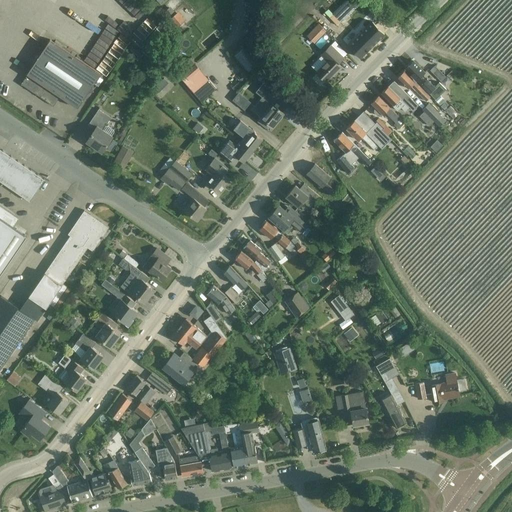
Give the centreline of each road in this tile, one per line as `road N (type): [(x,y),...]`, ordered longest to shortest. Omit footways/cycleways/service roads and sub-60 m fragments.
road 1 (residential): [(203,257),(415,25)]
road 2 (residential): [(0,478),(53,456),(203,257)]
road 3 (tertiary): [(130,511),(382,463),(421,465)]
road 4 (unclassified): [(0,121),(203,257)]
road 5 (unknown): [(71,169),(0,279)]
